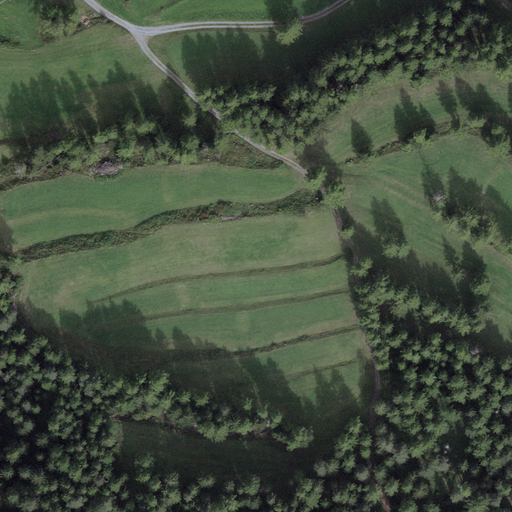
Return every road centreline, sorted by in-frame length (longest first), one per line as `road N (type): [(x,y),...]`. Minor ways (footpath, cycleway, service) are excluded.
road 1 (track): [(428,511),(369,422),(369,342),(325,188)]
road 2 (track): [(136,35),(191,97),(325,188)]
road 3 (track): [(136,35),(287,23),(345,0)]
road 4 (track): [(0,56),(57,54),(136,35)]
